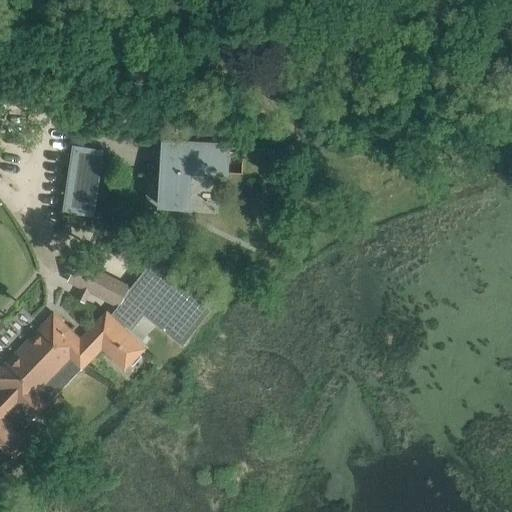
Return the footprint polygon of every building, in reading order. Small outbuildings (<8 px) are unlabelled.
[(273,151),(274,151),(274,149),(164,143),(161,206),(189,208),(191,166),(205,167),(204,173),(227,174),(228,153),(242,154),(241,175),(272,177),(273,151)] [(75,150),(66,209),(90,213),(92,214),(101,152),(75,148),(75,150)] [(130,289),(126,294),(137,303),(186,342),(211,310),(151,263),(130,289)] [(81,264),(72,282),(82,287),(91,291),(119,305),(133,312),(137,303),(126,294),(130,289),(128,288),(128,287),(99,273),(81,264)] [(143,355),(140,353),(144,349),(107,313),(87,333),(88,334),(91,330),(95,333),(84,344),(95,355),(102,347),(125,369),(130,364),(132,366),(143,355)] [(84,344),(54,314),(23,347),(64,386),(95,355),(84,344)] [(0,370),(0,386),(6,393),(33,418),(64,386),(23,347),(0,370)] [(0,399),(0,457),(10,467),(32,443),(20,432),(33,418),(6,393),(0,399)]
